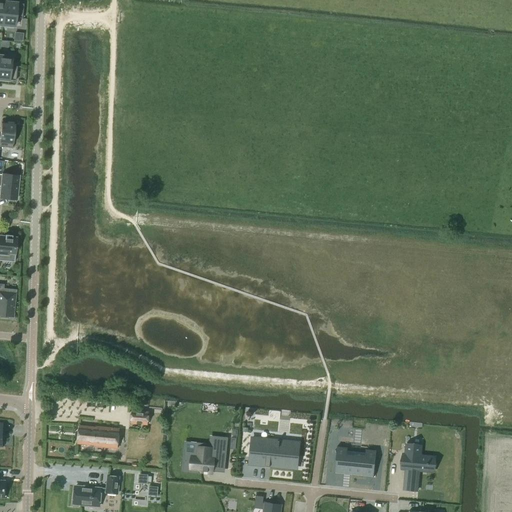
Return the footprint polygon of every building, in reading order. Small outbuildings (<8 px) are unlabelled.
[(4,2),(2,25),(15,26),(15,18),(22,18),(23,4),(4,2)] [(15,33),(14,41),(22,41),(23,34),(15,33)] [(0,55),(0,79),(15,81),(17,66),(11,66),(11,57),(0,55)] [(0,146),(12,148),(15,124),(13,124),(13,122),(7,122),(7,123),(1,122),(0,132),(0,146)] [(2,175),(0,174),(0,186),(1,186),(0,196),(0,197),(8,198),(8,200),(14,201),(15,199),(16,199),(19,176),(2,174),(2,175)] [(0,260),(15,262),(16,248),(15,248),(16,237),(12,237),(12,235),(5,235),(5,236),(0,235),(0,260)] [(0,316),(8,317),(8,316),(12,317),(14,294),(2,293),(3,285),(0,284),(0,316)] [(137,409),(137,411),(132,410),(132,414),(130,414),(130,420),(131,420),(131,424),(147,425),(148,422),(149,422),(150,415),(149,415),(149,411),(143,411),(143,409),(137,409)] [(94,446),(118,449),(120,429),(96,427),(79,426),(77,444),(94,446)] [(186,456),(185,468),(213,471),(215,458),(227,459),(229,440),(214,438),(213,449),(201,447),(199,458),(186,456)] [(252,438),(249,464),(293,469),(296,443),(295,442),(295,443),(287,442),(286,442),(285,448),(279,447),(279,448),(277,447),(278,441),(252,438)] [(403,454),(402,469),(406,469),(406,478),(418,479),(418,470),(427,471),(429,457),(420,456),(421,446),(407,445),(406,454),(403,454)] [(337,446),(334,473),(335,473),(335,470),(373,474),(373,477),(374,477),(376,450),(375,450),(375,453),(365,452),(347,450),(337,449),(338,446),(337,446)] [(138,483),(147,484),(147,475),(139,475),(138,483)] [(121,494),(122,478),(111,477),(110,490),(75,486),(74,495),(73,495),(72,502),(74,502),(74,504),(87,505),(87,507),(97,508),(98,506),(102,507),(104,492),(121,494)] [(150,486),(149,495),(157,496),(158,487),(150,486)] [(265,503),(264,510),(264,511),(279,511),(281,505),(265,503)]
